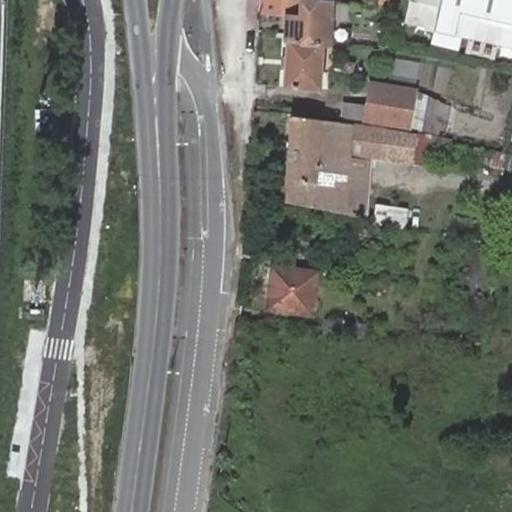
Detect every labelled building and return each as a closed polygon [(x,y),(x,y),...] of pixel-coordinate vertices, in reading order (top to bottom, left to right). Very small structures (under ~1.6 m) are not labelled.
[(341,2),(320,1),(320,0),(256,0),(256,15),(282,17),(281,41),(326,43),(327,15),(341,16),(341,2)] [(511,0),(433,0),(429,27),(453,32),(457,10),(511,19),(511,0)] [(326,43),(281,41),(281,87),(321,90),(323,44),(326,44),(326,43)] [(344,112),(408,125),(414,93),(372,84),(369,102),(346,97),(344,112)] [(346,206),(349,171),(350,147),(353,118),(287,114),(282,186),(282,203),(328,206),(346,206)] [(407,127),(353,118),(350,147),(413,159),(413,153),(417,130),(407,127)] [(449,159),(453,135),(417,130),(413,153),(449,159)] [(511,154),(458,146),(456,160),(511,168),(511,154)] [(346,206),(356,207),(360,172),(349,171),(346,206)] [(306,274),(266,270),(264,291),(270,292),(268,312),(302,317),(306,274)] [(362,326),(317,320),(314,335),(360,341),(362,326)]
